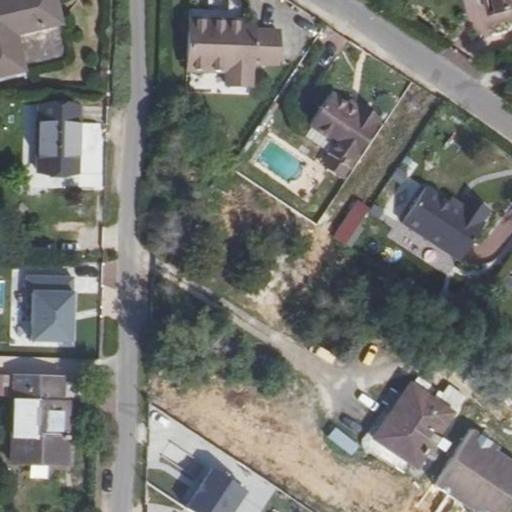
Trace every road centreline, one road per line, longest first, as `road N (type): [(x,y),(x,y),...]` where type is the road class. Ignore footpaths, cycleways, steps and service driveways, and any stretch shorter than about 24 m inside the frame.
road 1 (residential): [(135,0),(118,511)]
road 2 (residential): [(332,0),(511,120)]
road 3 (track): [(128,371),(0,366)]
